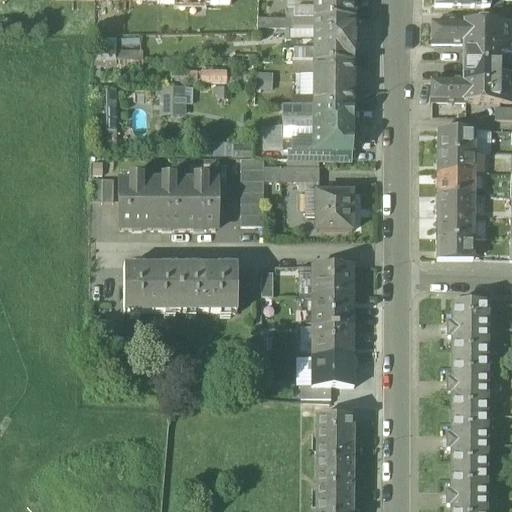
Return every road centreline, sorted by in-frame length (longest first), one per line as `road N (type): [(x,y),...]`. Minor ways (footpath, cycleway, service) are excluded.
road 1 (residential): [(396,259),(106,256)]
road 2 (residential): [(396,259),(397,0)]
road 3 (residential): [(396,511),(396,286)]
